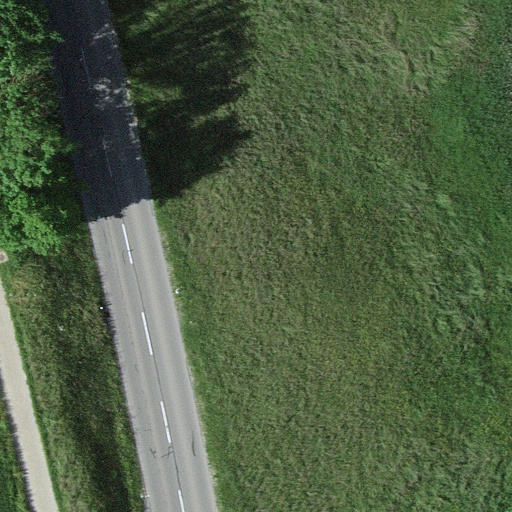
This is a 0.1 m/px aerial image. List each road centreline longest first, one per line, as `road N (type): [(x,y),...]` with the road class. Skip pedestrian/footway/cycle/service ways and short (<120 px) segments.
road 1 (tertiary): [(183,511),(71,0)]
road 2 (track): [(0,328),(44,511)]
